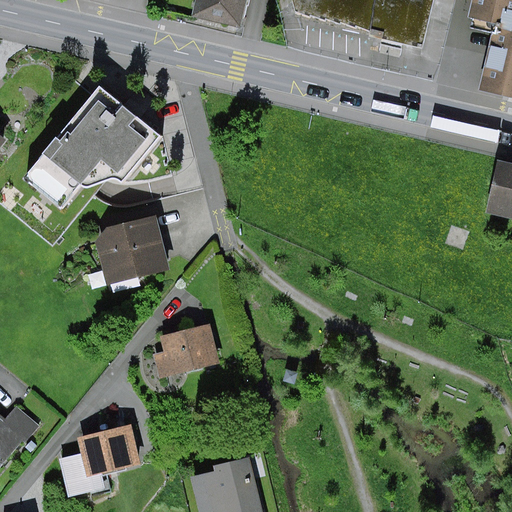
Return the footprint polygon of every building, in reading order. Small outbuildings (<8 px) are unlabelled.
[(196,0),(193,16),(240,28),(246,0),(196,0)] [(293,0),(293,1),(297,13),(311,18),(311,15),(326,22),(327,19),(341,25),(342,22),(357,29),(357,26),(372,33),(371,37),(423,49),(435,0),(293,0)] [(511,0),(473,0),(469,18),(474,19),(471,29),(493,34),(480,91),(511,98),(511,0)] [(158,143),(97,92),(39,161),(73,190),(94,164),(121,187),(158,143)] [(511,174),(498,171),(490,209),(511,213),(511,174)] [(158,268),(148,226),(97,238),(107,280),(158,268)] [(216,366),(208,331),(165,341),(169,358),(156,361),(161,379),(216,366)] [(3,429),(0,426),(0,466),(19,443),(24,448),(38,431),(17,413),(3,429)] [(101,475),(136,466),(128,433),(79,445),(83,462),(62,467),(69,496),(104,487),(101,475)] [(267,511),(254,456),(214,465),(215,470),(193,475),(201,511),(267,511)]
